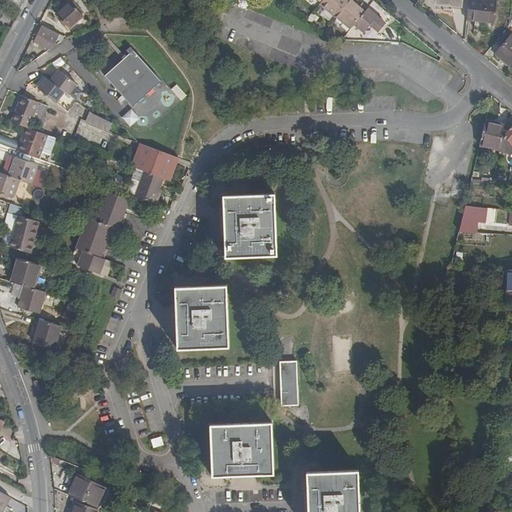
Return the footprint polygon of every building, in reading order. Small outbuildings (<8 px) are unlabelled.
[(321,0),(322,0),(320,3),(337,16),(349,1),(347,0),(321,0)] [(363,14),(367,8),(362,4),(359,6),(350,0),(349,0),(349,1),(363,14)] [(468,0),(467,19),(494,22),(496,0),(468,0)] [(351,28),(354,25),(363,14),(349,1),(337,16),(351,28)] [(83,16),(71,2),(58,15),(70,28),(83,16)] [(363,14),(381,29),(385,23),(367,8),(363,14)] [(378,32),(381,29),(363,14),(354,25),(364,32),(370,25),(378,32)] [(62,41),(66,38),(40,24),(35,33),(55,43),(58,38),(62,41)] [(496,53),(509,65),(511,62),(511,38),(510,37),(496,53)] [(112,66),(139,100),(158,83),(127,48),(124,51),(126,54),(122,57),(118,61),(112,66)] [(130,107),(139,100),(112,66),(102,75),(130,107)] [(50,80),(64,90),(69,93),(76,82),(57,69),(50,80)] [(34,87),(37,89),(45,77),(41,74),(34,87)] [(45,77),(37,89),(56,101),(64,90),(50,80),(45,77)] [(179,101),(185,95),(175,84),(169,90),(179,101)] [(22,95),(12,121),(26,126),(28,127),(31,121),(43,126),(46,121),(43,119),(49,106),(22,95)] [(86,121),(109,130),(113,123),(91,108),(86,121)] [(496,123),(485,120),(479,145),(499,150),(502,139),(504,128),(495,126),(496,123)] [(26,126),(20,141),(23,141),(28,127),(26,126)] [(16,151),(48,162),(56,138),(28,127),(23,141),(20,141),(16,151)] [(477,147),(480,135),(465,130),(461,143),(477,147)] [(499,150),(499,152),(507,154),(510,157),(511,153),(511,143),(504,136),(502,139),(499,150)] [(133,167),(142,143),(139,142),(130,166),(133,167)] [(167,180),(176,157),(174,156),(142,143),(133,167),(138,169),(167,180)] [(129,193),(138,169),(133,167),(130,166),(101,155),(92,179),(110,186),(129,193)] [(19,179),(31,183),(37,165),(14,157),(7,175),(16,178),(19,179)] [(176,157),(167,180),(170,181),(180,158),(176,157)] [(16,178),(7,175),(0,172),(0,193),(10,197),(16,178)] [(13,198),(19,179),(16,178),(10,197),(13,198)] [(122,217),(126,207),(128,200),(106,191),(103,198),(97,212),(102,215),(99,221),(88,216),(75,248),(86,252),(84,258),(80,257),(78,262),(102,267),(108,253),(106,252),(103,251),(107,241),(111,230),(115,220),(118,222),(119,222),(122,217)] [(274,195),(223,196),(226,258),(276,255),(274,195)] [(97,212),(103,198),(101,197),(94,214),(93,216),(89,214),(88,216),(99,221),(102,215),(97,212)] [(465,206),(459,233),(477,234),(478,222),(486,223),(487,209),(465,206)] [(29,253),(38,222),(17,217),(9,248),(29,253)] [(44,224),(38,222),(29,253),(35,255),(44,224)] [(76,255),(80,257),(84,258),(86,252),(75,248),(73,250),(76,252),(76,255)] [(32,288),(39,264),(19,258),(15,272),(12,283),(25,286),(32,288)] [(35,289),(41,264),(39,264),(32,288),(35,289)] [(123,285),(116,282),(113,290),(119,293),(123,285)] [(18,298),(20,287),(11,285),(9,297),(18,298)] [(39,314),(45,292),(35,289),(32,288),(25,286),(19,308),(39,314)] [(228,347),(226,286),(175,288),(178,349),(228,347)] [(54,350),(60,327),(37,321),(35,328),(38,329),(36,335),(34,343),(54,350)] [(298,406),(296,362),(280,363),(282,406),(298,406)] [(511,391),(504,391),(503,402),(511,401),(511,391)] [(274,475),(271,423),(211,426),(213,476),(274,475)] [(358,511),(358,472),(307,474),(308,511),(358,511)] [(76,476),(67,495),(77,500),(96,508),(104,488),(76,476)] [(111,491),(104,488),(96,508),(98,509),(103,511),(111,491)] [(0,511),(4,511),(11,500),(0,493),(0,511)] [(96,508),(77,500),(73,511),(96,511),(98,509),(96,508)] [(165,511),(168,506),(158,502),(153,511),(165,511)]
